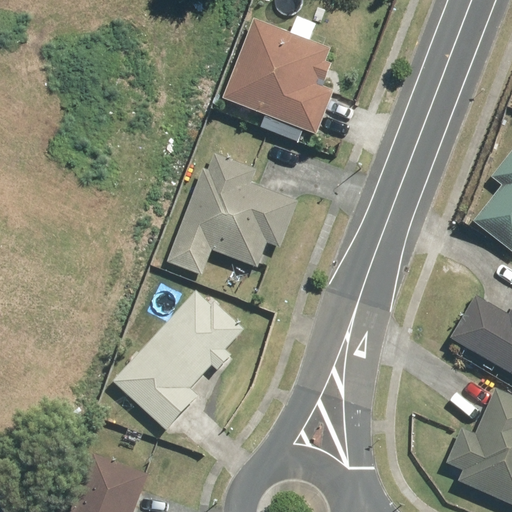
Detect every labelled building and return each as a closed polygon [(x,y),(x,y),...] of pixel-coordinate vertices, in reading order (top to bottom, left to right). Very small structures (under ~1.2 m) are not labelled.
[(305,126),(305,125),(320,130),(333,91),(319,86),(332,49),(253,22),(227,99),(305,126)] [(210,149),(171,258),(203,270),(211,247),(259,265),(266,243),(282,249),(299,201),(244,181),(250,164),(210,149)] [(511,160),(494,181),(504,188),(480,217),(511,243),(511,160)] [(243,340),(196,297),(118,380),(165,424),(243,340)] [(479,298),(454,338),(511,374),(511,313),(510,318),(479,298)] [(466,473),(462,483),(487,493),(511,505),(511,398),(499,393),(482,435),(464,427),(448,465),(466,473)] [(95,458),(73,511),(136,511),(149,479),(95,458)]
